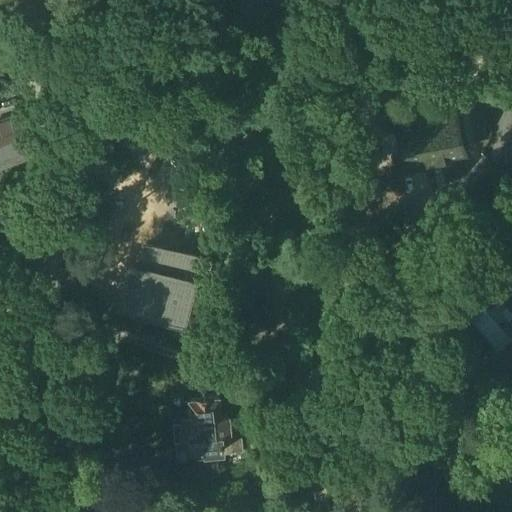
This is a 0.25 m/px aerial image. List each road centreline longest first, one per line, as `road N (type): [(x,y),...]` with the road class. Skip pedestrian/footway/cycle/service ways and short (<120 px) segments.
road 1 (residential): [(0,424),(105,0)]
road 2 (residential): [(511,180),(494,125),(511,60)]
